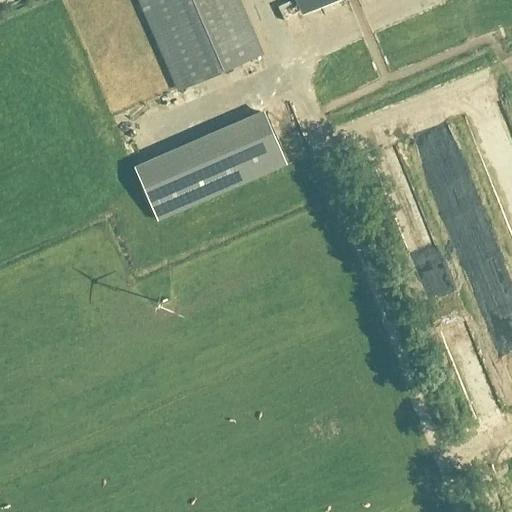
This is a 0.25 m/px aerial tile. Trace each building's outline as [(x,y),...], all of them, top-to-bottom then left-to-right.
[(139,0),(177,89),(258,54),(235,0),(139,0)] [(336,0),(296,0),(302,14),(336,0)] [(264,112),(136,168),(158,219),(287,163),(264,112)] [(390,211),(413,274),(436,265),(402,177),(391,181),(401,207),(390,211)] [(425,298),(432,326),(452,321),(445,293),(425,298)]
